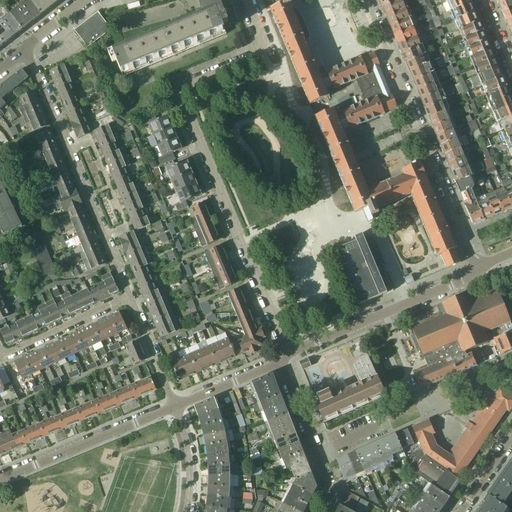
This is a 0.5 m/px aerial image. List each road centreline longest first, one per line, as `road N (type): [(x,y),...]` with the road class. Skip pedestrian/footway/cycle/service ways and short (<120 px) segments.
road 1 (residential): [(288,353),(180,99),(185,86),(262,48),(246,0)]
road 2 (residential): [(477,269),(367,0)]
road 3 (residential): [(128,296),(24,50)]
road 4 (residential): [(288,353),(477,269)]
road 5 (residential): [(0,479),(174,406)]
road 6 (residential): [(279,363),(330,491),(323,511)]
road 7 (residential): [(128,296),(2,356)]
